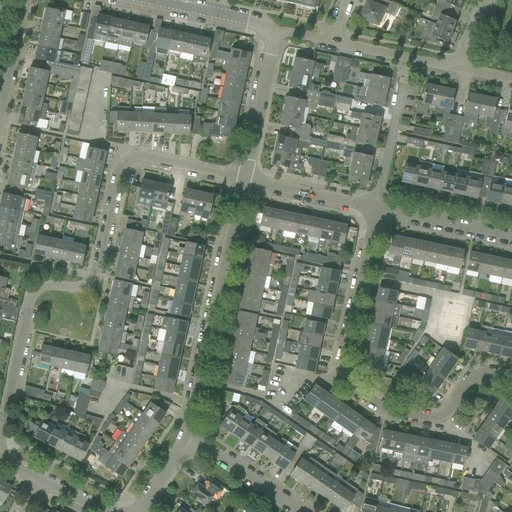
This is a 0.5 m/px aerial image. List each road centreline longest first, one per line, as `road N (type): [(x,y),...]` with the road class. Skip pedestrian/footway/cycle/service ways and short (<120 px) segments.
road 1 (residential): [(511,376),(487,372),(437,419),(405,416),(359,391),(345,374),(372,208)]
road 2 (residential): [(0,443),(29,301),(47,285),(89,280),(118,170),(129,160)]
road 3 (residential): [(184,445),(245,181)]
road 4 (residential): [(245,181),(272,40)]
road 5 (residential): [(511,239),(372,208)]
road 6 (residential): [(184,445),(208,450),(302,511)]
road 7 (residential): [(460,71),(332,43)]
road 8 (residential): [(372,208),(245,181)]
